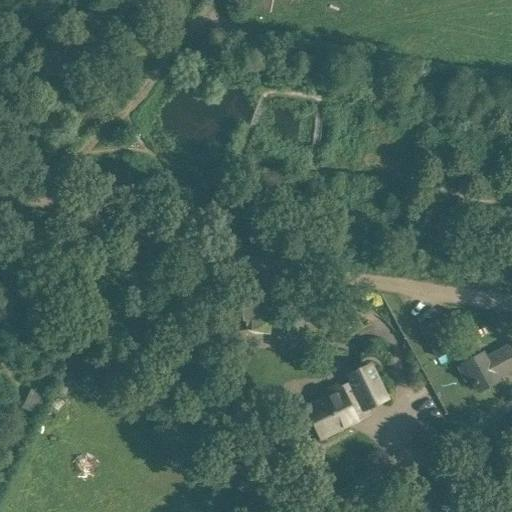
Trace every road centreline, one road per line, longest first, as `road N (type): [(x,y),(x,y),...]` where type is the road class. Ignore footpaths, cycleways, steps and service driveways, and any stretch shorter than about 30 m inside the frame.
road 1 (unclassified): [(28,185),(210,247),(511,301)]
road 2 (track): [(313,511),(511,405)]
